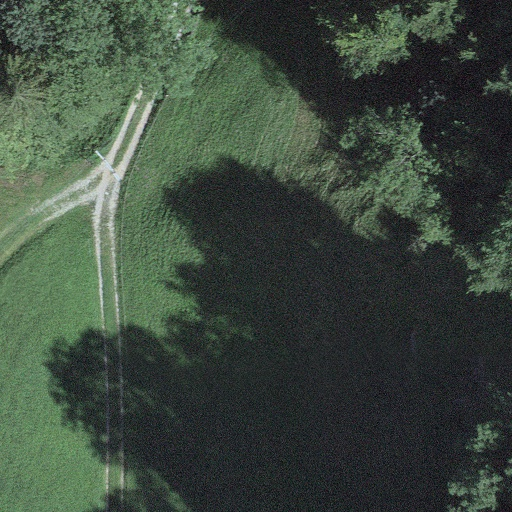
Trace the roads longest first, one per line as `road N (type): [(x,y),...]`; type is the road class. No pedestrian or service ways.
road 1 (track): [(188,0),(109,173),(114,511)]
road 2 (track): [(109,173),(0,253)]
